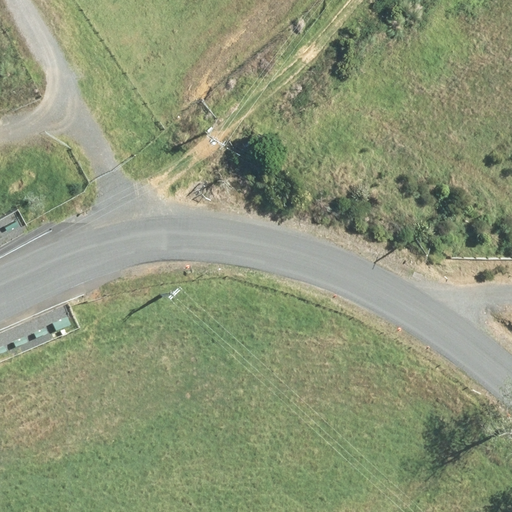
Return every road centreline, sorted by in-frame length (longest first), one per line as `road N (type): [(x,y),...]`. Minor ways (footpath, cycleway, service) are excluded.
road 1 (unclassified): [(0,300),(130,243),(261,249),(385,295),(511,402)]
road 2 (track): [(130,243),(149,186),(343,0)]
